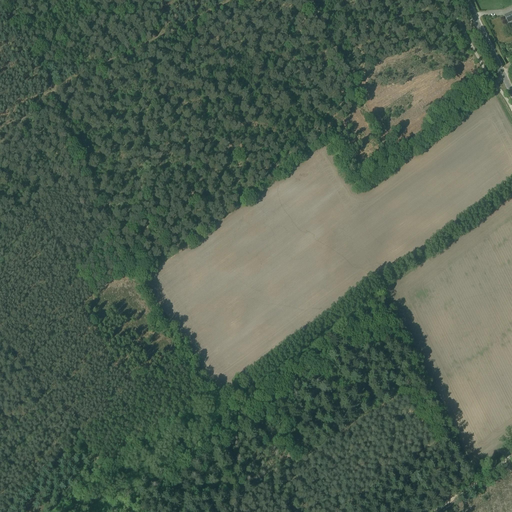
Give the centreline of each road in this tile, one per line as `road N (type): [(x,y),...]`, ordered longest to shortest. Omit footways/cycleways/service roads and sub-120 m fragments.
road 1 (track): [(111,482),(205,410),(206,388),(133,262),(10,0)]
road 2 (track): [(310,0),(389,159),(493,83)]
road 3 (track): [(294,464),(242,396),(374,297)]
road 4 (track): [(71,511),(111,482),(0,333)]
road 5 (track): [(221,511),(413,387)]
road 6 (track): [(0,143),(52,90),(165,34)]
